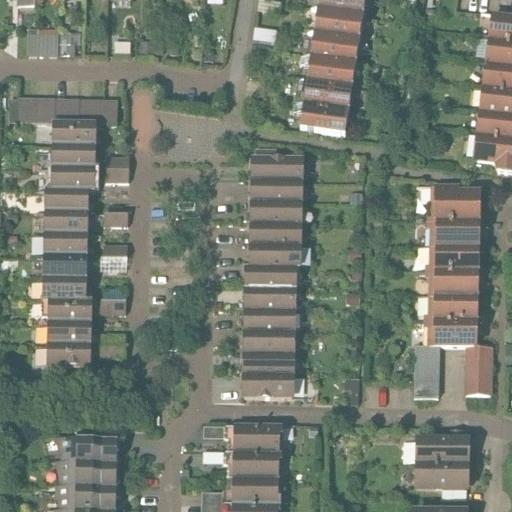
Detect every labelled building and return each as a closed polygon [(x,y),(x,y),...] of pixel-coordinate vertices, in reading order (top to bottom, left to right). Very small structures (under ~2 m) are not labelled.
[(318,0),(317,16),(361,22),(364,0),(318,0)] [(511,0),(392,0),(435,11),(511,19),(511,0)] [(317,16),(313,40),(358,47),(361,22),(317,16)] [(511,23),(491,21),(488,45),(511,47),(511,23)] [(30,31),(29,57),(74,57),(75,32),(30,31)] [(313,40),(310,65),(354,72),(358,47),(313,40)] [(511,47),(488,45),(485,69),(511,71),(511,47)] [(310,65),(306,90),(351,97),(354,72),(310,65)] [(511,71),(485,69),(482,93),(511,96),(511,71)] [(306,90),(303,115),(347,122),(351,97),(306,90)] [(511,96),(482,93),(479,117),(511,120),(511,96)] [(123,103),(19,100),(19,126),(123,129),(123,103)] [(303,115),(299,140),(344,146),(347,122),(303,115)] [(511,120),(479,117),(476,140),(511,144),(511,120)] [(52,131),(52,153),(95,154),(96,132),(52,131)] [(511,144),(476,140),(473,164),(511,168),(511,144)] [(52,153),(51,174),(95,175),(95,154),(52,153)] [(129,160),(106,160),(106,188),(129,188),(129,160)] [(250,165),(249,186),(305,189),(306,168),(250,165)] [(51,174),(51,196),(87,197),(94,197),(95,175),(51,174)] [(249,186),(248,207),(304,210),(305,189),(249,186)] [(87,219),(87,197),(51,196),(45,196),(44,218),(87,219)] [(434,202),(433,226),(479,227),(480,203),(434,202)] [(248,207),(247,229),(303,232),(304,210),(248,207)] [(128,216),(105,216),(105,232),(128,232),(128,216)] [(86,241),(87,219),(44,218),(44,240),(86,241)] [(433,226),(432,250),(479,251),(479,227),(433,226)] [(247,229),(246,250),(302,253),(303,232),(247,229)] [(86,263),(86,241),(44,240),(43,262),(86,263)] [(126,247),(103,247),(103,261),(126,261),(126,247)] [(246,250),(245,272),(300,275),(302,253),(246,250)] [(432,250),(432,275),(478,276),(479,251),(432,250)] [(85,285),(86,263),(43,262),(43,284),(85,285)] [(245,272),(243,293),(299,296),(300,275),(245,272)] [(432,275),(431,299),(478,300),(478,276),(432,275)] [(85,307),(85,285),(43,284),(42,306),(50,306),(85,307)] [(243,293),(242,314),(298,317),(299,296),(243,293)] [(431,299),(431,323),(477,324),(478,300),(431,299)] [(126,305),(94,305),(94,319),(126,319),(126,305)] [(50,306),(49,327),(92,328),(93,307),(85,307),(50,306)] [(242,314),(241,336),(297,339),(298,317),(242,314)] [(431,323),(430,348),(477,349),(477,324),(431,323)] [(49,327),(49,349),(92,350),(92,328),(49,327)] [(125,336),(102,336),(102,364),(125,364),(125,336)] [(241,336),(240,357),(296,360),(297,339),(241,336)] [(49,349),(48,370),(91,371),(92,350),(49,349)] [(240,357),(239,379),(295,382),(296,360),(240,357)] [(239,379),(238,400),(294,403),(295,382),(239,379)] [(230,427),(230,454),(278,455),(278,428),(230,427)] [(466,463),(466,436),(414,436),(414,464),(466,463)] [(76,443),(75,467),(117,468),(118,443),(76,443)] [(230,454),(230,481),(278,481),(278,455),(230,454)] [(467,490),(466,463),(414,464),(414,491),(467,490)] [(75,467),(75,491),(117,492),(117,468),(75,467)] [(230,481),(229,507),(277,508),(278,481),(230,481)] [(75,491),(74,511),(116,511),(117,492),(75,491)]
